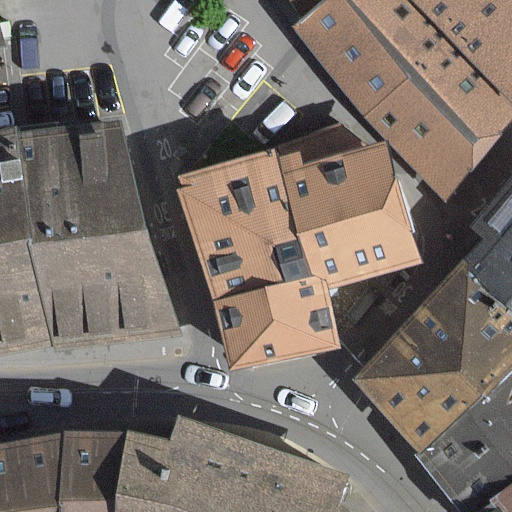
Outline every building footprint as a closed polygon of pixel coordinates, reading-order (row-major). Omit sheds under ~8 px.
[(511,118),(511,87),(433,0),(330,0),(315,13),(302,25),(453,194),(511,118)] [(330,0),(303,0),(315,13),(330,0)] [(511,0),(433,0),(511,87),(511,0)] [(122,119),(0,138),(0,350),(55,337),(60,336),(62,346),(184,327),(122,119)] [(274,151),(185,174),(218,299),(235,364),(336,338),(323,287),(411,264),(381,148),(305,167),(299,144),(274,151)] [(511,184),(481,217),(496,232),(465,265),(511,309),(511,184)] [(437,445),(511,366),(511,309),(465,265),(361,373),(394,404),(437,445)] [(425,457),(477,511),(483,511),(511,484),(511,366),(437,445),(425,457)] [(77,511),(77,427),(0,442),(0,507),(1,511),(77,511)] [(122,511),(127,434),(77,427),(77,511),(122,511)] [(174,445),(127,434),(122,511),(345,511),(333,502),(340,489),(177,430),(174,445)] [(511,511),(511,484),(483,511),(511,511)]
